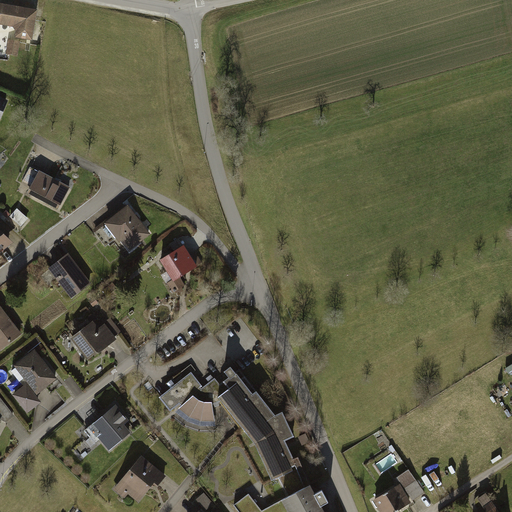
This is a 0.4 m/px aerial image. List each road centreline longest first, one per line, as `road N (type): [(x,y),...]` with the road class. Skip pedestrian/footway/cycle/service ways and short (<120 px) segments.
road 1 (residential): [(0,474),(36,435),(210,302),(259,286)]
road 2 (unclassified): [(259,286),(211,146),(190,9)]
road 3 (residential): [(353,511),(259,286)]
road 4 (residential): [(122,181),(196,219),(259,286)]
road 5 (residential): [(0,277),(122,181)]
